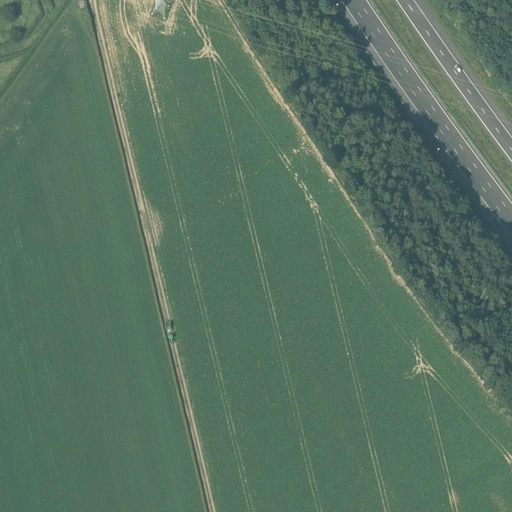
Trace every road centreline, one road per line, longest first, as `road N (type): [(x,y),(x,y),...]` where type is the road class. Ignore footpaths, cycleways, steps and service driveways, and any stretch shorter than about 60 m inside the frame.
road 1 (track): [(211,511),(91,0)]
road 2 (motorway): [(349,0),(511,223)]
road 3 (motorway): [(511,148),(407,0)]
